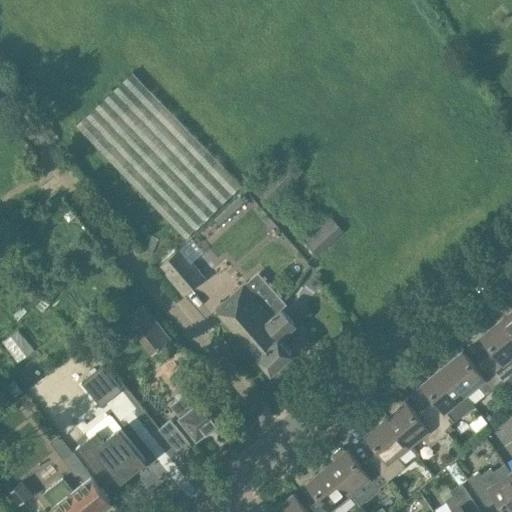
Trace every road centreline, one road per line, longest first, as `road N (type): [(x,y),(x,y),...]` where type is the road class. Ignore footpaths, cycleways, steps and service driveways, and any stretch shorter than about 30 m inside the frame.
road 1 (residential): [(282,443),(0,95)]
road 2 (residential): [(282,443),(511,255)]
